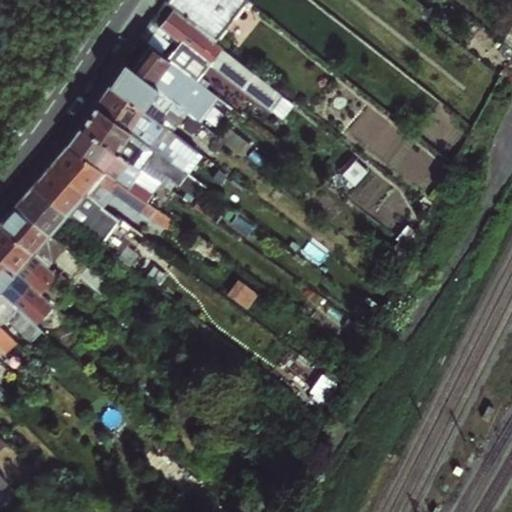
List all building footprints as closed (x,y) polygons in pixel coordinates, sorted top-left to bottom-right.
[(198,27),(216,0),(165,0),(165,1),(198,27)] [(253,74),(173,12),(166,20),(159,29),(207,66),(208,65),(225,77),(228,73),(245,85),(253,74)] [(222,102),(202,87),(150,46),(141,58),(131,70),(203,127),(222,102)] [(108,84),(189,144),(203,127),(131,70),(122,63),(115,74),(108,84)] [(222,102),(229,108),(239,95),(213,75),(202,87),(222,102)] [(101,95),(93,106),(179,167),(182,169),(196,150),(189,144),(108,84),(101,95)] [(179,167),(93,106),(87,114),(78,126),(133,165),(139,169),(144,162),(170,179),(179,167)] [(129,170),(133,165),(78,126),(72,136),(65,145),(96,167),(102,159),(118,171),(123,166),(129,170)] [(96,167),(65,145),(58,153),(50,163),(85,193),(96,201),(104,192),(145,221),(154,207),(96,167)] [(40,174),(30,185),(64,214),(101,243),(118,217),(96,201),(85,193),(50,163),(40,174)] [(14,205),(47,234),(64,214),(30,185),(22,195),(14,205)] [(0,226),(31,253),(47,234),(14,205),(6,214),(0,220),(0,226)] [(0,259),(14,272),(31,253),(0,226),(0,259)] [(22,279),(14,272),(0,259),(0,288),(4,283),(12,290),(22,279)] [(89,269),(85,265),(78,274),(100,292),(107,284),(89,269)] [(74,290),(52,271),(39,286),(61,306),(74,290)] [(56,310),(36,292),(24,306),(39,320),(41,318),(45,322),(56,310)] [(0,345),(5,350),(14,341),(0,328),(0,345)]
